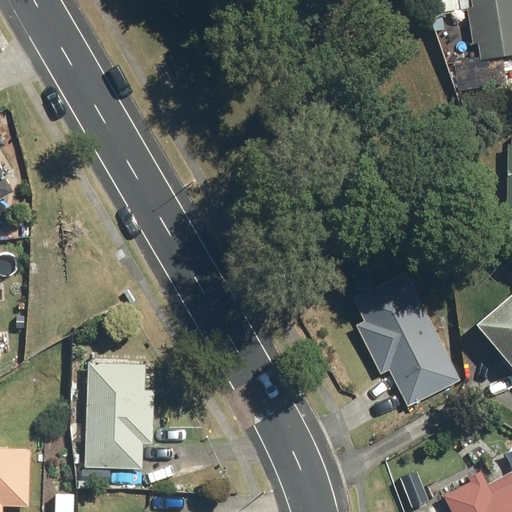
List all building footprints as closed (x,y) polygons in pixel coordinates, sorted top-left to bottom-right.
[(461,8),(459,0),(443,0),(436,2),(438,12),(433,14),(438,31),(449,28),(445,13),(461,8)] [(511,0),(475,0),(476,5),(470,6),(476,44),(482,43),(485,59),(511,54),(511,0)] [(462,25),(439,32),(450,65),(472,58),(462,25)] [(0,202),(19,192),(0,159),(0,202)] [(464,379),(411,269),(357,296),(368,319),(360,323),(384,373),(393,369),(410,405),(464,379)] [(511,294),(482,319),(511,355),(511,294)] [(92,359),(88,465),(145,468),(147,441),(156,441),(158,388),(148,387),(149,362),(92,359)] [(34,446),(0,445),(0,511),(5,511),(6,504),(32,505),(34,446)] [(447,493),(456,511),(511,511),(511,470),(491,481),(485,468),(471,475),(474,479),(447,493)] [(82,511),(84,489),(57,487),(55,511),(82,511)]
